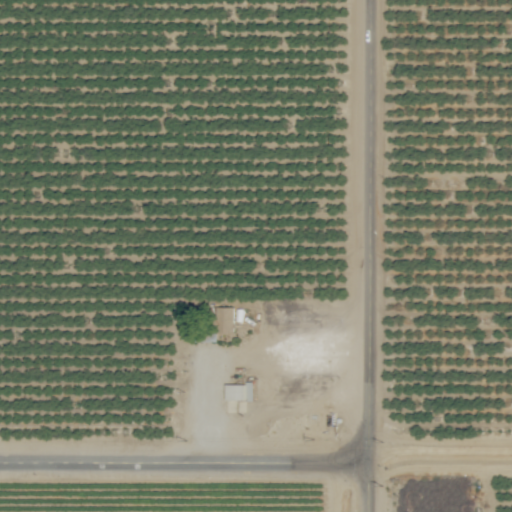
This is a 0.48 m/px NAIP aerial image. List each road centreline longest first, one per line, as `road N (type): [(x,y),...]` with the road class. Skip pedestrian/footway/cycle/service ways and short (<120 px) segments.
road 1 (residential): [(366,511),(370,0)]
road 2 (tertiary): [(367,463),(0,458)]
